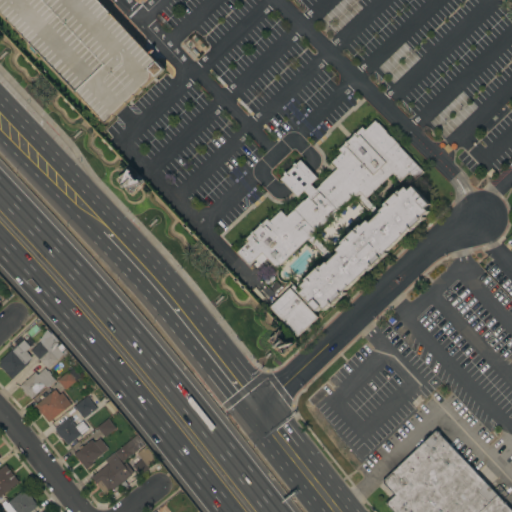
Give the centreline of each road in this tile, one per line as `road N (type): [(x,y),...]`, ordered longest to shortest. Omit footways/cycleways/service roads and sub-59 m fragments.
road 1 (motorway): [(271,511),(0,191)]
road 2 (motorway): [(0,246),(226,511)]
road 3 (residential): [(257,409),(442,238),(478,218)]
road 4 (primary): [(257,409),(105,227)]
road 5 (primary): [(105,227),(0,117)]
road 6 (residential): [(0,406),(84,511)]
road 7 (primary): [(338,511),(257,409)]
